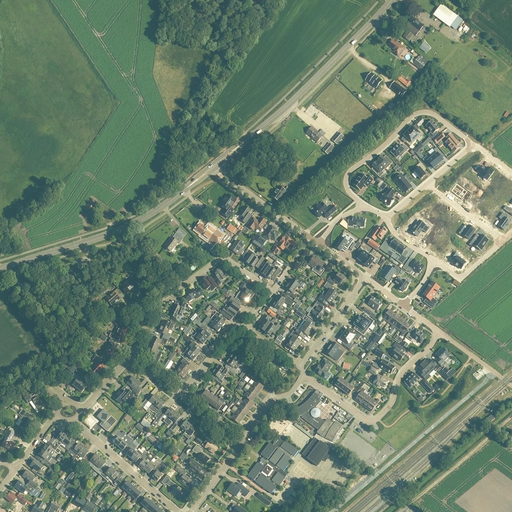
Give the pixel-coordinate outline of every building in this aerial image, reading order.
[(458,17),(441,4),(433,15),(450,27),(458,17)] [(424,26),(412,17),(407,24),(408,24),(406,26),(408,28),(408,29),(416,36),(424,26)] [(413,34),(408,31),(404,37),(408,41),(413,34)] [(399,44),(398,44),(392,40),(388,45),(394,50),(392,52),(398,56),(404,49),(404,48),(399,44)] [(424,52),(429,46),(423,42),(419,48),(424,52)] [(421,71),(427,63),(419,57),(413,65),(421,71)] [(382,80),(372,72),(366,80),(376,88),(382,80)] [(407,83),(398,75),(396,78),(407,87),(411,83),(408,80),(407,83)] [(402,97),(406,91),(394,83),(390,88),(402,97)] [(428,134),(433,139),(439,135),(436,131),(439,129),(437,126),(435,124),(432,121),(426,126),(431,132),(428,134)] [(317,143),(323,137),(312,127),(307,133),(317,143)] [(417,131),(413,127),(412,127),(412,128),(411,127),(409,129),(409,130),(408,131),(417,140),(423,133),(419,129),(417,131)] [(417,140),(408,131),(407,132),(406,132),(404,134),(405,135),(404,136),(408,140),(406,142),(410,147),(417,140)] [(344,137),(339,133),(332,140),(339,146),(343,141),(341,139),(344,137)] [(441,133),(433,139),(437,143),(445,137),(441,133)] [(459,148),(457,146),(459,144),(458,143),(451,135),(448,137),(447,138),(449,141),(446,143),(454,152),(459,148)] [(334,147),(330,143),(323,151),(328,155),(334,147)] [(394,149),(391,152),(397,158),(400,155),(401,157),(408,149),(404,145),(402,147),(399,144),(396,147),(394,149)] [(432,155),(439,164),(440,163),(441,164),(443,162),(444,162),(443,161),(445,160),(440,154),(442,152),(438,147),(434,150),(436,152),(432,155)] [(345,151),(343,148),(336,155),(339,157),(345,151)] [(326,159),(316,149),(313,153),(323,162),(326,159)] [(438,165),(439,164),(432,155),(429,157),(427,155),(423,159),(428,165),(430,163),(435,168),(436,167),(436,168),(439,166),(438,165)] [(468,168),(479,161),(477,158),(474,160),(471,156),(464,161),(468,168)] [(389,159),(387,162),(381,157),(379,160),(378,162),(386,170),(393,162),(389,159)] [(372,166),(378,171),(375,173),(380,178),(384,173),(382,172),(385,169),(386,170),(378,162),(376,164),(375,163),(372,166)] [(418,169),(414,172),(421,180),(426,175),(422,170),(425,168),(420,163),(416,167),(418,169)] [(488,167),(486,170),(485,169),(482,166),(477,172),(482,175),(482,176),(487,180),(494,172),(488,167)] [(366,178),(361,174),(353,185),(360,190),(364,185),(367,187),(369,185),(373,180),(368,175),(366,178)] [(403,178),(397,183),(405,193),(412,187),(403,178)] [(507,185),(503,182),(498,188),(504,192),(503,193),(509,197),(511,193),(511,185),(510,184),(508,186),(506,185),(507,185)] [(456,184),(451,191),(462,199),(467,192),(456,184)] [(279,186),(271,196),(278,201),(285,191),(287,193),(285,196),(288,198),(293,192),(285,187),(283,189),(279,186)] [(385,193),(381,199),(386,203),(385,204),(388,206),(389,205),(390,206),(394,200),(392,198),(396,193),(390,189),(386,194),(385,193)] [(225,211),(230,214),(234,210),(230,208),(236,200),(234,199),(233,197),(232,196),(230,196),(228,195),(224,200),(220,206),(225,209),(222,214),(223,214),(225,211)] [(472,207),(479,198),(475,195),(468,204),(472,207)] [(472,207),(476,210),(483,201),(479,198),(472,207)] [(96,206),(97,204),(92,200),(90,201),(85,208),(85,210),(89,213),(92,212),(96,206)] [(483,201),(476,210),(480,212),(486,204),(483,201)] [(318,207),(313,211),(319,217),(323,214),(327,218),(336,210),(333,206),(328,209),(323,203),(321,204),(317,207),(318,207)] [(486,204),(480,212),(484,215),(490,207),(486,204)] [(240,220),(242,222),(245,224),(251,216),(248,214),(250,211),(244,206),(238,214),(242,217),(240,220)] [(511,210),(506,206),(503,210),(511,215),(511,210)] [(494,209),(490,207),(484,215),(488,218),(494,209)] [(494,209),(488,218),(492,221),(498,212),(494,209)] [(445,215),(442,220),(450,226),(457,216),(455,215),(455,214),(452,212),(452,213),(448,217),(445,215)] [(502,221),(498,226),(504,231),(507,227),(508,227),(507,226),(508,225),(509,225),(508,225),(510,222),(505,218),(507,216),(503,213),(499,218),(502,221)] [(457,216),(450,226),(458,232),(461,227),(459,225),(462,220),(463,220),(460,217),(459,218),(457,216)] [(266,222),(260,217),(257,221),(253,217),(247,226),(253,230),(254,228),(257,230),(259,228),(261,229),(266,222)] [(349,219),(348,227),(353,228),(354,225),(360,226),(360,227),(363,228),(364,227),(365,227),(366,219),(353,217),(353,220),(349,219)] [(424,228),(417,223),(411,232),(414,234),(413,235),(414,235),(415,235),(417,237),(420,234),(420,233),(421,232),(422,231),(421,231),(422,230),(426,233),(429,228),(426,226),(424,228)] [(215,246),(223,235),(209,225),(206,228),(200,224),(195,230),(202,235),(201,236),(215,246)] [(271,225),(263,237),(269,241),(271,238),(275,241),(280,234),(274,230),(275,228),(271,225)] [(469,225),(468,226),(466,230),(464,228),(459,234),(461,236),(462,235),(469,240),(476,230),(469,225)] [(374,232),(370,237),(375,240),(377,237),(381,239),(387,231),(381,227),(376,234),(374,232)] [(426,243),(425,244),(428,246),(428,245),(430,247),(437,237),(434,235),(435,233),(431,230),(427,235),(430,237),(425,243),(426,243)] [(179,243),(181,240),(175,235),(172,238),(171,238),(164,247),(170,251),(177,242),(179,243)] [(481,251),(483,249),(489,240),(482,235),(480,237),(477,241),(474,239),(469,245),(473,248),(474,246),(478,249),(481,251)] [(252,242),(261,247),(264,242),(256,236),(252,242)] [(346,241),(342,237),(339,241),(339,242),(335,248),(341,251),(344,246),(348,249),(354,240),(350,236),(346,241)] [(437,237),(430,247),(432,248),(431,249),(434,251),(434,250),(435,250),(439,244),(442,246),(445,241),(441,238),(440,240),(437,237)] [(286,248),(288,249),(291,251),(293,249),(294,249),(296,247),(296,246),(295,246),(297,244),(292,240),(292,241),(288,238),(286,240),(283,238),(277,246),(283,250),(285,246),(286,247),(286,248)] [(393,254),(401,244),(400,244),(394,240),(395,239),(394,239),(391,244),(390,246),(385,242),(380,249),(383,251),(386,254),(389,250),(393,254)] [(374,248),(377,244),(371,240),(368,244),(374,248)] [(238,255),(242,250),(241,249),(243,245),(237,241),(234,244),(233,243),(228,250),(232,253),(233,252),(238,255)] [(402,255),(406,250),(407,248),(406,248),(401,244),(393,254),(398,257),(396,261),(400,263),(403,265),(408,258),(406,257),(402,255)] [(447,245),(440,254),(447,259),(453,250),(447,245)] [(371,253),(362,247),(358,252),(362,254),(358,259),(363,263),(371,253)] [(248,265),(254,257),(256,255),(249,250),(245,254),(247,256),(244,261),(248,265)] [(363,264),(368,268),(373,262),(376,265),(380,260),(371,253),(363,263),(363,264)] [(457,267),(457,268),(458,267),(461,270),(466,263),(458,257),(459,255),(456,253),(453,258),(455,260),(453,263),(456,266),(455,266),(456,266),(458,267),(457,267)] [(258,269),(260,265),(264,260),(265,259),(260,256),(260,257),(256,255),(254,257),(248,265),(253,268),(255,266),(258,269)] [(308,264),(313,268),(319,260),(314,256),(311,260),(308,258),(303,266),(306,267),(308,264)] [(265,276),(273,265),(265,259),(264,260),(258,269),(261,271),(260,273),(265,276)] [(319,260),(313,268),(317,271),(316,273),(320,276),(324,271),(321,269),(325,264),(319,260)] [(407,263),(403,268),(407,271),(410,267),(413,269),(419,273),(420,272),(420,273),(422,270),(421,270),(424,267),(414,260),(410,265),(407,263)] [(281,271),(275,267),(273,265),(265,276),(270,280),(271,278),(274,280),(281,271)] [(387,280),(389,281),(394,274),(397,276),(401,270),(396,266),(393,270),(387,266),(380,276),(386,280),(387,280)] [(214,273),(216,277),(213,279),(215,281),(218,286),(223,282),(222,281),(226,278),(225,278),(228,276),(226,273),(223,274),(219,269),(214,273)] [(343,282),(346,278),(342,275),(342,276),(338,274),(335,279),(331,277),(330,279),(329,278),(327,281),(333,285),(335,283),(337,282),(340,285),(343,282)] [(135,283),(138,281),(134,275),(130,278),(131,279),(121,288),(127,294),(137,285),(135,283)] [(206,290),(209,288),(212,291),(218,287),(211,278),(208,280),(206,277),(200,282),(206,290)] [(398,277),(395,283),(398,285),(400,286),(398,288),(398,289),(400,291),(401,291),(403,292),(405,290),(407,288),(406,287),(409,283),(404,280),(403,281),(398,277)] [(288,284),(296,289),(298,287),(300,289),(302,287),(303,288),(306,284),(301,281),(298,284),(291,279),(288,284)] [(329,292),(327,294),(334,300),(338,295),(330,289),(333,286),(327,282),(324,287),(327,289),(327,291),(329,292)] [(426,291),(423,294),(427,297),(424,302),(432,309),(437,302),(432,299),(437,293),(438,292),(437,292),(439,289),(435,286),(436,285),(432,283),(427,290),(427,289),(426,291)] [(251,287),(246,284),(242,289),(245,292),(243,294),(251,299),(254,295),(248,290),(251,287)] [(293,294),(296,289),(288,284),(285,288),(292,293),(290,296),(295,299),(297,297),(293,294)] [(197,299),(203,294),(199,289),(195,292),(192,288),(188,291),(189,291),(183,295),(188,302),(196,297),(197,299)] [(106,299),(112,307),(121,300),(118,297),(122,293),(118,289),(106,299)] [(248,304),(251,299),(243,294),(240,291),(235,298),(240,302),(242,299),(248,304)] [(334,300),(327,294),(324,292),(318,300),(327,307),(330,304),(331,305),(334,300)] [(285,308),(287,306),(290,308),(293,303),(286,298),(284,301),(277,296),(274,300),(282,306),(285,308)] [(226,305),(237,313),(241,308),(239,307),(241,304),(232,297),(226,305)] [(377,311),(382,304),(373,297),(368,304),(377,311)] [(282,306),(274,300),(270,305),(277,310),(276,312),(280,316),(286,309),(285,308),(282,306)] [(313,306),(316,308),(315,311),(323,316),(326,311),(321,308),(323,305),(317,301),(313,306)] [(184,309),(185,306),(180,303),(178,307),(174,305),(169,316),(176,319),(178,315),(181,316),(184,309)] [(231,321),(233,317),(234,318),(237,313),(226,305),(223,310),(221,313),(231,321)] [(369,316),(372,313),(365,308),(363,311),(369,316)] [(323,316),(315,311),(312,309),(311,310),(310,311),(310,312),(307,316),(313,320),(315,317),(319,321),(323,316)] [(385,320),(388,323),(395,314),(390,310),(383,319),(381,321),(383,323),(385,320)] [(211,319),(221,328),(225,323),(220,320),(222,317),(217,312),(214,315),(211,319)] [(390,328),(392,329),(400,318),(395,314),(388,323),(392,325),(390,328)] [(259,328),(264,332),(270,324),(267,322),(269,319),(264,315),(259,323),(261,325),(259,328)] [(302,322),(300,325),(311,332),(314,328),(309,324),(311,321),(305,316),(302,319),(304,320),(302,322)] [(361,316),(360,317),(359,316),(358,318),(358,319),(357,320),(369,329),(374,321),(369,317),(367,320),(361,316)] [(400,318),(392,329),(394,330),(395,328),(399,331),(406,322),(400,318)] [(122,339),(127,330),(120,326),(121,323),(117,319),(113,322),(116,325),(118,326),(113,335),(111,334),(109,337),(118,342),(120,338),(122,339)] [(221,328),(211,319),(205,326),(211,330),(213,328),(217,332),(221,328)] [(172,324),(164,320),(161,326),(169,330),(172,331),(174,327),(175,328),(176,326),(180,327),(182,325),(176,322),(175,325),(172,324)] [(357,320),(357,321),(356,321),(354,323),(355,324),(354,325),(360,329),(358,332),(364,336),(369,329),(357,320)] [(272,321),(270,324),(264,332),(270,336),(272,333),(275,335),(280,327),(272,321)] [(411,326),(406,322),(399,331),(402,333),(401,336),(403,337),(404,334),(411,326)] [(200,334),(207,340),(207,339),(208,340),(210,337),(210,336),(205,332),(207,329),(203,325),(201,327),(197,332),(200,334)] [(306,336),(308,337),(311,332),(300,325),(297,329),(296,328),(293,332),(296,334),(304,339),(306,336)] [(169,330),(161,326),(158,332),(167,336),(169,330)] [(345,333),(344,334),(354,341),(356,339),(358,340),(361,336),(356,331),(354,334),(348,329),(347,330),(346,330),(344,333),(345,333)] [(413,338),(420,344),(426,336),(416,330),(412,336),(409,333),(406,337),(411,341),(413,338)] [(291,340),(290,342),(298,347),(301,343),(296,339),(297,338),(294,336),(296,334),(293,332),(288,338),(291,340)] [(383,333),(383,334),(380,338),(377,342),(380,344),(383,340),(387,336),(383,333)] [(203,344),(207,340),(200,334),(196,339),(192,335),(190,338),(196,342),(198,340),(203,344)] [(341,339),(347,344),(345,346),(351,350),(354,346),(352,344),(354,341),(344,334),(343,335),(340,338),(341,338),(341,339)] [(375,334),(370,341),(374,344),(379,337),(375,334)] [(150,343),(158,347),(160,343),(165,346),(168,340),(162,338),(161,340),(153,337),(150,343)] [(113,352),(114,352),(117,347),(114,345),(116,342),(111,339),(109,342),(111,343),(104,353),(110,357),(112,354),(112,353),(113,352)] [(187,349),(190,351),(197,357),(200,352),(199,351),(200,349),(191,341),(189,345),(189,347),(187,349)] [(294,352),(298,347),(290,342),(285,348),(288,350),(289,348),(294,352)] [(329,348),(342,356),(344,353),(338,349),(340,347),(333,342),(329,348)] [(373,344),(370,342),(365,349),(368,351),(373,344)] [(158,347),(150,343),(147,350),(155,354),(153,359),(158,363),(162,353),(157,351),(158,347)] [(402,348),(396,343),(393,347),(396,349),(391,355),(400,361),(405,355),(400,352),(400,350),(402,348)] [(334,356),(339,360),(342,356),(329,348),(326,353),(332,358),(334,356)] [(443,348),(436,354),(436,355),(439,358),(436,361),(442,367),(445,364),(443,362),(445,360),(446,360),(448,359),(448,358),(447,357),(449,354),(447,352),(448,352),(448,351),(445,349),(444,349),(443,348)] [(193,361),(197,357),(190,351),(187,349),(183,354),(182,353),(180,355),(185,359),(188,356),(193,361)] [(382,358),(384,354),(377,350),(375,354),(382,358)] [(239,366),(243,362),(244,363),(246,361),(241,357),(239,359),(233,354),(229,359),(239,366)] [(92,359),(94,361),(97,363),(91,370),(96,375),(104,367),(99,363),(102,360),(96,355),(92,359)] [(231,370),(236,374),(237,372),(236,371),(239,366),(229,359),(226,363),(233,368),(231,370)] [(440,368),(435,363),(432,360),(430,362),(427,359),(424,361),(425,362),(423,364),(431,372),(434,370),(436,372),(440,368)] [(179,368),(186,374),(190,369),(188,367),(190,365),(183,360),(178,366),(179,368)] [(332,365),(324,360),(320,366),(319,365),(315,371),(324,378),(328,371),(327,371),(332,365)] [(394,369),(395,367),(391,365),(391,364),(388,363),(383,360),(379,367),(391,374),(392,373),(393,373),(395,370),(394,369)] [(74,372),(78,368),(72,363),(67,369),(70,371),(71,370),(74,372)] [(170,366),(166,363),(162,369),(166,372),(170,366)] [(420,365),(418,368),(421,371),(419,373),(427,381),(431,377),(429,375),(431,372),(423,364),(421,366),(420,365)] [(215,369),(225,377),(228,373),(226,371),(219,365),(215,369)] [(369,371),(376,376),(378,371),(371,367),(369,371)] [(182,378),(186,374),(179,368),(176,373),(174,371),(172,373),(177,377),(179,375),(182,378)] [(222,381),(225,377),(215,369),(212,374),(218,379),(217,381),(221,385),(223,382),(222,381)] [(490,371),(486,373),(492,380),(495,378),(490,371)] [(82,393),(87,385),(79,378),(80,377),(75,373),(71,378),(75,382),(72,385),(73,386),(74,385),(79,389),(78,390),(82,393)] [(410,388),(419,379),(420,379),(419,379),(414,373),(410,377),(410,376),(408,378),(408,379),(405,382),(404,382),(405,383),(405,382),(406,383),(405,384),(408,387),(409,387),(410,388)] [(386,386),(388,382),(378,376),(374,383),(380,387),(381,386),(384,388),(385,387),(386,387),(386,386)] [(136,382),(137,381),(133,377),(127,383),(133,389),(132,390),(138,395),(142,390),(139,387),(142,385),(139,383),(138,383),(136,382)] [(254,383),(252,386),(260,391),(263,387),(256,382),(257,381),(253,378),(251,380),(254,383)] [(340,389),(345,382),(341,378),(335,386),(340,389)] [(434,390),(432,388),(427,383),(425,381),(421,384),(423,386),(428,391),(430,393),(434,390)] [(344,392),(350,385),(345,382),(340,389),(344,392)] [(251,388),(248,391),(256,396),(260,391),(252,386),(249,383),(247,385),(251,388)] [(350,385),(344,392),(349,396),(354,388),(350,385)] [(251,402),(252,402),(256,396),(248,391),(245,388),(243,390),(247,393),(244,397),(246,398),(251,402)] [(362,391),(355,400),(360,404),(369,393),(367,395),(364,393),(365,390),(364,389),(362,391)] [(125,403),(127,401),(133,394),(129,391),(126,394),(121,390),(114,398),(120,403),(122,400),(125,403)] [(205,401),(211,394),(206,390),(201,398),(205,401)] [(41,402),(42,402),(38,397),(33,401),(31,398),(32,397),(29,392),(23,397),(28,404),(32,402),(39,412),(45,407),(43,403),(42,404),(41,402)] [(317,409),(316,407),(321,401),(320,400),(321,397),(314,393),(306,402),(295,409),(299,416),(302,415),(303,416),(301,418),(319,430),(317,433),(322,437),(332,442),(336,434),(342,427),(335,422),(334,424),(331,422),(329,421),(328,420),(327,421),(326,421),(325,421),(325,422),(319,417),(320,415),(320,413),(319,410),(317,409)] [(371,394),(369,393),(360,404),(366,408),(372,399),(369,397),(371,394)] [(205,401),(210,404),(215,397),(211,394),(205,401)] [(152,404),(151,404),(148,409),(150,411),(160,400),(154,395),(149,401),(152,404)] [(221,398),(219,400),(214,407),(218,411),(225,401),(223,399),(225,397),(223,395),(221,398)] [(210,404),(214,407),(219,400),(215,397),(210,404)] [(254,404),(252,402),(251,402),(246,398),(244,402),(240,400),(239,402),(242,404),(249,410),(254,404)] [(376,402),(372,399),(366,408),(371,412),(380,401),(379,401),(378,399),(376,402)] [(160,400),(150,411),(153,413),(157,408),(160,410),(165,404),(160,400)] [(235,407),(238,409),(246,415),(249,410),(242,404),(240,407),(237,404),(235,407)] [(166,424),(175,413),(170,408),(165,414),(168,417),(163,421),(166,424)] [(29,425),(30,425),(32,422),(29,420),(32,416),(23,409),(19,414),(23,417),(21,420),(23,422),(19,427),(22,429),(21,430),(24,432),(25,431),(28,427),(29,425)] [(231,412),(234,414),(242,420),(246,415),(238,409),(236,412),(233,410),(231,412)] [(100,425),(103,428),(107,432),(117,421),(103,410),(97,417),(102,422),(100,425)] [(166,424),(165,425),(167,427),(173,421),(175,423),(180,417),(175,413),(166,424)] [(239,424),(242,420),(234,414),(232,417),(229,415),(227,417),(231,420),(232,419),(239,424)] [(488,425),(495,419),(492,415),(485,421),(488,425)] [(185,433),(191,426),(186,421),(181,427),(183,430),(185,432),(185,433)] [(185,433),(185,432),(183,435),(189,439),(186,443),(188,445),(193,439),(191,437),(192,436),(191,436),(196,430),(191,426),(185,433)] [(12,451),(16,445),(9,441),(10,440),(11,440),(14,434),(8,431),(5,437),(7,438),(6,440),(5,439),(1,447),(5,448),(12,451)] [(61,445),(67,436),(62,432),(60,435),(57,433),(53,439),(58,443),(57,444),(59,446),(61,445)] [(113,443),(118,447),(123,441),(121,439),(126,434),(124,432),(122,434),(120,432),(115,437),(117,439),(113,443)] [(69,451),(73,446),(75,442),(73,440),(72,440),(72,438),(70,437),(69,437),(67,436),(61,445),(66,449),(69,451)] [(294,457),(298,451),(279,436),(274,442),(275,443),(273,445),(270,443),(261,455),(264,457),(259,464),(258,463),(248,476),(254,481),(256,482),(255,482),(271,494),(274,490),(275,491),(288,475),(283,471),(292,460),(294,457)] [(123,441),(118,447),(123,451),(127,447),(128,448),(133,443),(134,441),(130,438),(128,440),(126,438),(123,442),(123,441)] [(325,462),(333,451),(330,449),(320,441),(320,442),(315,438),(303,455),(308,458),(307,459),(317,466),(322,459),(325,462)] [(213,454),(218,448),(209,442),(210,441),(207,439),(205,442),(207,444),(205,448),(213,454)] [(83,448),(78,444),(75,442),(73,446),(69,451),(71,453),(71,454),(74,456),(74,457),(75,459),(76,458),(83,448)] [(126,454),(131,458),(136,453),(134,451),(137,447),(133,443),(128,448),(130,450),(126,454)] [(61,451),(56,448),(52,444),(50,447),(46,444),(42,450),(52,457),(55,452),(58,454),(61,451)] [(205,465),(209,459),(201,453),(199,452),(201,449),(196,446),(192,451),(197,454),(199,456),(197,459),(205,465)] [(84,463),(89,458),(86,456),(88,452),(83,448),(76,458),(78,460),(80,457),(83,459),(81,461),(84,463)] [(136,453),(131,458),(136,463),(140,458),(141,460),(147,453),(144,451),(143,453),(139,449),(136,453)] [(52,457),(42,450),(38,455),(42,457),(40,460),(48,467),(50,464),(48,462),(52,457)] [(172,452),(169,455),(174,459),(173,460),(175,463),(179,458),(172,452)] [(147,453),(141,460),(143,461),(139,466),(144,470),(149,464),(152,460),(148,457),(150,455),(147,453)] [(190,458),(183,453),(179,459),(183,462),(185,459),(188,461),(190,458)] [(93,468),(101,459),(96,455),(92,460),(89,458),(84,463),(82,466),(85,469),(87,465),(88,464),(93,468)] [(149,464),(144,470),(149,474),(153,470),(155,471),(159,466),(163,462),(158,458),(156,461),(153,459),(152,460),(149,464)] [(197,476),(201,470),(198,468),(200,465),(190,458),(187,462),(191,466),(188,470),(197,476)] [(101,459),(93,468),(93,469),(100,475),(101,474),(106,469),(103,466),(106,463),(101,459)] [(41,478),(45,473),(41,470),(44,467),(35,460),(30,466),(39,472),(37,475),(41,478)] [(163,462),(159,466),(155,471),(156,473),(152,477),(157,482),(162,476),(160,474),(167,466),(163,462)] [(106,469),(101,474),(105,477),(105,479),(108,481),(109,480),(116,472),(111,468),(108,471),(106,469)] [(34,490),(39,493),(41,490),(36,487),(38,485),(33,481),(35,478),(26,471),(22,477),(29,482),(28,484),(34,490)] [(116,472),(109,480),(113,484),(112,485),(116,488),(116,487),(117,488),(124,480),(120,477),(121,476),(116,472)] [(188,488),(193,482),(185,475),(184,475),(181,473),(181,474),(179,476),(182,478),(179,481),(188,488)] [(30,493),(33,489),(29,486),(27,488),(19,481),(14,487),(23,493),(25,490),(30,493)] [(127,493),(127,492),(132,486),(127,482),(122,488),(126,491),(123,495),(125,496),(127,493)] [(180,499),(185,492),(176,486),(176,485),(171,482),(169,484),(174,488),(171,492),(175,495),(180,499)] [(250,492),(246,489),(240,484),(238,487),(233,483),(227,491),(236,497),(240,492),(246,497),(250,492)] [(132,497),(131,496),(137,490),(132,486),(127,492),(127,493),(130,495),(127,499),(129,500),(132,497)] [(30,493),(37,498),(39,494),(33,489),(30,493)] [(141,494),(137,490),(131,496),(132,497),(135,499),(132,503),(134,504),(137,501),(136,500),(141,494)] [(6,498),(6,499),(12,504),(13,503),(15,504),(18,500),(24,505),(28,501),(19,494),(17,496),(13,493),(11,495),(9,494),(8,496),(7,495),(6,497),(6,498)] [(268,506),(271,502),(259,493),(256,497),(268,506)] [(75,503),(82,507),(85,502),(78,497),(75,503)] [(96,497),(93,502),(98,506),(101,501),(96,497)] [(141,504),(146,509),(152,503),(146,498),(141,504)] [(41,508),(44,503),(40,501),(37,506),(36,505),(31,511),(42,511),(44,510),(41,508)] [(83,510),(86,511),(93,511),(96,506),(88,501),(83,510)] [(57,511),(59,508),(52,503),(50,507),(51,507),(48,511),(54,511),(56,510),(57,511)] [(150,511),(152,511),(157,507),(152,503),(146,509),(150,511)]
